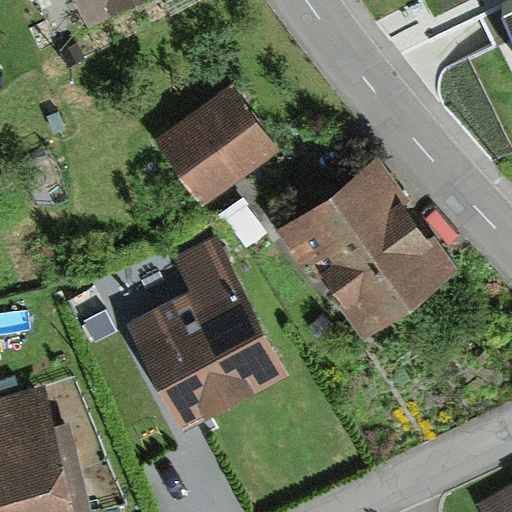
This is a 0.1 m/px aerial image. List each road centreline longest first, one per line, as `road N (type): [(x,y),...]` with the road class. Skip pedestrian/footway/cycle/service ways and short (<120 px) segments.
road 1 (unclassified): [(511,241),(428,155),(308,0)]
road 2 (residential): [(511,433),(344,511)]
